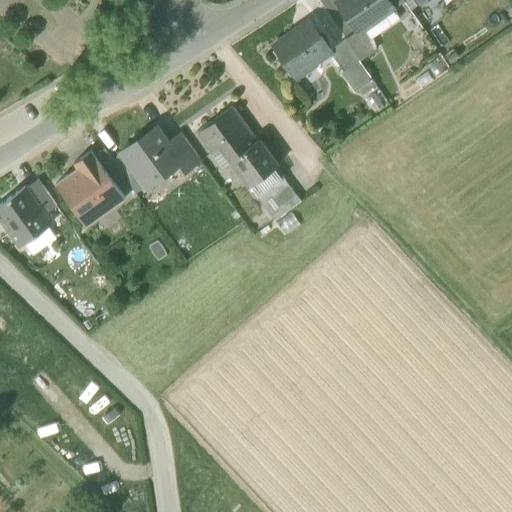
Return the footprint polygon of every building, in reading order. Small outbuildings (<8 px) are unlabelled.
[(355,31),(357,33),(359,32),(361,30),(392,9),(385,0),(340,0),(336,3),(355,31)] [(385,0),(392,9),(404,1),(402,0),(385,0)] [(274,46),(295,77),(330,53),(328,50),(310,22),(274,46)] [(376,52),(361,30),(359,32),(373,54),(376,52)] [(355,31),(345,39),(361,62),(373,54),(359,32),(357,33),(355,31)] [(344,73),(361,62),(345,39),(328,50),(330,53),(344,73)] [(344,73),(358,93),(374,82),(361,62),(344,73)] [(201,129),(202,129),(232,108),(220,93),(191,114),(201,129)] [(222,148),(249,186),(276,167),(277,165),(258,139),(256,141),(232,107),(232,108),(202,129),(201,129),(196,133),(213,155),(222,148)] [(122,152),(146,186),(167,171),(179,163),(180,162),(167,143),(156,128),(122,152)] [(179,163),(185,171),(201,160),(182,133),(167,143),(180,162),(179,163)] [(104,148),(97,152),(118,182),(125,177),(104,148)] [(90,150),(76,161),(90,180),(105,170),(90,150)] [(77,167),(55,183),(86,226),(125,198),(105,170),(90,180),(76,161),(74,162),(77,167)] [(173,180),(185,171),(179,163),(167,171),(173,180)] [(249,186),(274,220),(301,201),(276,167),(249,186)] [(26,188),(45,214),(57,206),(38,179),(26,188)] [(0,204),(0,218),(20,246),(24,243),(48,226),(52,224),(45,214),(26,188),(25,186),(0,204)] [(48,226),(24,243),(33,256),(57,239),(48,226)]
